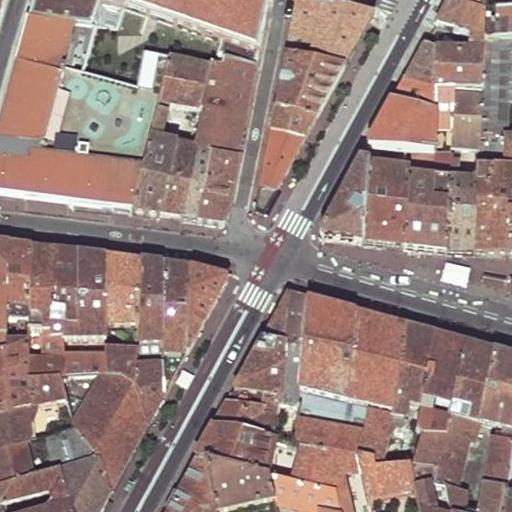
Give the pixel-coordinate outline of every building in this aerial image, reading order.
[(208,65),(254,72),(268,0),(110,0),(125,3),(117,30),(95,28),(82,75),(140,91),(149,58),(169,62),(170,59),(208,65)] [(449,0),(449,2),(482,14),(484,0),(449,0)] [(286,58),(343,72),(356,47),(372,19),(298,1),(291,31),(286,58)] [(440,16),(436,24),(466,36),(466,54),(436,55),(435,92),(455,92),(480,89),(484,46),(482,14),(449,2),(440,16)] [(511,12),(482,14),(484,46),(511,46),(511,12)] [(29,19),(0,124),(0,197),(105,212),(111,212),(131,216),(155,119),(169,62),(149,58),(140,91),(82,75),(95,28),(29,19)] [(511,106),(511,46),(484,46),(480,89),(480,101),(479,148),(507,145),(507,107),(511,106)] [(411,69),(402,86),(435,92),(436,55),(424,48),(411,69)] [(275,111),(316,122),(329,97),(343,72),(286,58),(275,111)] [(169,62),(155,119),(165,121),(169,105),(198,111),(201,96),(208,65),(170,59),(169,62)] [(210,113),(245,121),(249,97),(254,72),(208,65),(201,96),(213,99),(210,113)] [(371,141),(368,148),(409,154),(434,156),(434,138),(452,139),(454,102),(455,92),(435,92),(402,86),(393,102),(371,141)] [(452,139),(454,155),(477,155),(479,148),(480,101),(454,102),(452,139)] [(213,157),(237,162),(241,142),(245,121),(210,113),(198,111),(195,121),(202,123),(199,138),(192,137),(189,147),(198,148),(214,152),(213,157)] [(270,134),(304,143),(310,133),(316,122),(275,111),(270,134)] [(155,119),(131,216),(142,217),(153,219),(172,143),(161,139),(165,121),(155,119)] [(264,167),(256,211),(264,218),(284,180),(304,143),(270,134),(264,167)] [(177,144),(159,216),(171,218),(182,220),(198,148),(189,147),(177,144)] [(498,257),(507,257),(511,174),(511,145),(507,145),(505,167),(478,169),(477,182),(473,257),(481,257),(498,257)] [(214,152),(198,148),(182,220),(182,223),(190,224),(198,224),(213,157),(214,152)] [(409,154),(409,164),(451,168),(451,161),(451,158),(434,156),(409,154)] [(213,157),(198,224),(210,226),(221,227),(225,224),(231,194),(237,162),(213,157)] [(449,254),(473,257),(477,182),(458,182),(456,166),(451,161),(451,168),(451,182),(449,254)] [(323,242),(364,245),(368,165),(359,166),(340,201),(320,237),(323,242)] [(385,247),(404,249),(408,171),(368,165),(364,245),(385,247)] [(426,252),(449,254),(451,182),(415,177),(415,172),(408,171),(404,249),(426,252)] [(4,321),(10,248),(0,246),(0,349),(4,348),(4,342),(4,334),(4,321)] [(4,321),(28,321),(30,250),(20,249),(10,248),(4,321)] [(27,379),(59,378),(59,356),(61,342),(61,327),(50,327),(51,314),(50,253),(40,252),(30,250),(28,321),(27,335),(42,335),(41,361),(26,361),(26,376),(27,379)] [(62,255),(50,253),(51,314),(63,315),(63,327),(73,326),(73,256),(62,255)] [(105,330),(106,261),(89,258),(73,256),(73,326),(63,327),(61,327),(61,342),(105,342),(105,330)] [(105,330),(138,329),(139,265),(122,263),(106,261),(105,330)] [(440,281),(464,287),(468,270),(445,264),(440,281)] [(138,329),(138,345),(162,344),(160,268),(150,266),(139,265),(138,329)] [(162,369),(164,399),(174,378),(187,354),(189,272),(175,270),(160,268),(162,344),(162,369)] [(189,272),(187,354),(206,321),(225,285),(225,280),(189,272)] [(511,282),(481,275),(479,287),(511,294),(511,282)] [(261,344),(284,352),(289,297),(286,296),(273,322),(261,344)] [(282,401),(281,409),(302,409),(310,302),(299,299),(289,297),(284,352),(282,401)] [(308,449),(332,453),(335,431),(340,433),(346,405),(350,405),(356,315),(333,309),(310,302),(302,409),(306,410),(299,422),(297,446),(308,449)] [(354,456),(387,462),(395,402),(408,329),(382,322),(356,315),(350,405),(346,405),(340,433),(335,431),(332,453),(354,456)] [(395,402),(423,408),(436,337),(422,333),(408,329),(395,402)] [(27,335),(4,334),(4,342),(27,343),(27,335)] [(423,408),(450,412),(464,345),(450,341),(436,337),(423,408)] [(4,348),(0,349),(0,417),(27,410),(34,408),(27,379),(26,376),(26,361),(27,343),(4,342),(4,348)] [(284,352),(261,344),(242,379),(233,395),(282,401),(284,352)] [(451,423),(480,426),(494,355),(479,350),(464,345),(450,412),(448,422),(451,423)] [(132,391),(147,429),(156,413),(164,399),(162,369),(139,369),(139,355),(106,355),(105,360),(105,382),(120,383),(132,391)] [(494,355),(480,426),(511,429),(511,359),(494,355)] [(59,378),(105,382),(105,360),(59,356),(59,378)] [(27,379),(34,408),(65,401),(59,378),(27,379)] [(104,470),(112,493),(130,461),(147,429),(132,391),(120,383),(105,382),(59,378),(65,401),(72,430),(99,464),(104,470)] [(0,453),(29,444),(27,410),(0,417),(0,453)] [(219,420),(213,431),(271,442),(278,443),(280,424),(262,422),(263,418),(225,410),(219,420)] [(418,438),(447,441),(451,423),(448,422),(421,417),(417,434),(418,438)] [(447,441),(473,446),(480,426),(451,423),(447,441)] [(204,448),(196,464),(205,466),(262,479),(271,442),(213,431),(204,448)] [(448,511),(506,511),(507,509),(511,474),(511,440),(495,438),(480,511),(469,511),(468,494),(459,492),(446,492),(448,511)] [(47,439),(29,444),(0,453),(0,492),(55,477),(47,439)] [(333,494),(337,511),(352,511),(344,476),(357,478),(354,456),(332,453),(308,449),(296,485),(333,494)] [(357,478),(365,504),(415,493),(410,469),(387,468),(387,462),(354,456),(357,478)] [(70,511),(101,511),(112,493),(104,470),(99,464),(59,476),(65,494),(80,489),(83,501),(69,507),(70,511)] [(169,511),(214,511),(205,466),(196,464),(171,509),(169,511)] [(205,466),(214,511),(245,511),(275,505),(271,481),(262,479),(205,466)] [(418,511),(435,511),(431,490),(437,490),(440,473),(410,469),(415,493),(418,511)] [(70,511),(69,507),(65,494),(59,476),(55,477),(0,492),(0,503),(2,511),(47,498),(51,510),(45,511),(70,511)] [(337,511),(333,494),(296,485),(271,481),(275,505),(298,511),(337,511)]
